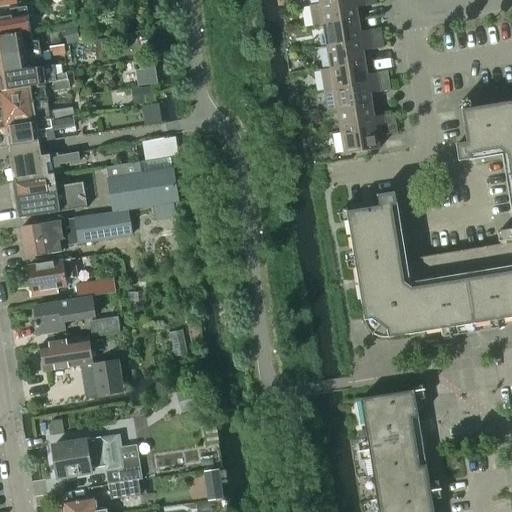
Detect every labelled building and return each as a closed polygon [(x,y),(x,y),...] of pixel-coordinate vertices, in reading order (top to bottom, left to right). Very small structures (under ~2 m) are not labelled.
[(313,27),(323,25),(358,20),(356,8),(376,4),(375,0),(342,0),(320,4),(309,5),(313,27)] [(0,37),(30,33),(26,7),(9,10),(11,17),(0,18),(0,37)] [(323,25),(327,47),(382,38),(380,28),(360,32),(358,20),(323,25)] [(0,37),(0,55),(39,49),(38,41),(32,41),(30,33),(0,37)] [(327,47),(330,68),(365,63),(363,51),(383,47),(382,38),(327,47)] [(96,41),(97,51),(109,49),(107,39),(96,41)] [(51,47),(52,56),(64,54),(62,45),(51,47)] [(0,55),(0,74),(38,69),(36,59),(41,58),(39,49),(0,55)] [(321,70),(324,91),(389,80),(387,71),(367,74),(365,63),(330,68),(321,70)] [(0,92),(45,85),(45,83),(67,80),(66,74),(55,75),(54,66),(38,69),(0,74),(0,92)] [(53,82),(54,91),(69,89),(67,80),(53,82)] [(328,113),(337,111),(372,105),(370,93),(390,90),(389,80),(324,91),(328,113)] [(0,108),(0,110),(44,103),(48,102),(45,85),(0,92),(0,108)] [(459,161),(461,161),(460,159),(465,159),(464,156),(495,151),(495,147),(503,145),(511,151),(511,158),(511,159),(508,160),(511,182),(511,229),(498,232),(500,245),(406,260),(401,261),(392,204),(397,204),(395,192),(377,195),(379,206),(349,211),(347,212),(349,221),(349,222),(350,227),(353,245),(354,251),(354,252),(356,268),(358,277),(360,289),(365,320),(366,326),(369,330),(373,334),(372,335),(373,335),(374,334),(378,337),(384,338),(389,338),(441,329),(506,319),(511,317),(511,102),(472,109),(462,110),(467,142),(456,144),(459,161)] [(1,122),(2,129),(73,117),(72,108),(49,111),(49,112),(45,112),(44,103),(0,110),(2,122),(1,122)] [(337,111),(341,132),(396,123),(394,113),(374,117),(372,105),(337,111)] [(143,110),(145,125),(161,122),(159,107),(143,110)] [(73,117),(2,129),(3,134),(6,133),(8,147),(9,146),(23,144),(39,142),(39,141),(37,131),(51,129),(74,125),(73,117)] [(396,123),(341,132),(344,155),(379,149),(377,136),(397,133),(396,123)] [(145,142),(147,155),(165,152),(163,139),(145,142)] [(8,147),(13,181),(45,175),(53,174),(60,173),(59,164),(79,161),(78,153),(56,156),(56,154),(41,157),(39,142),(23,144),(9,146),(8,147)] [(113,212),(154,205),(178,201),(172,169),(170,157),(139,162),(106,167),(108,179),(113,212)] [(45,175),(13,181),(12,181),(19,219),(87,208),(83,182),(56,187),(53,174),(45,175)] [(44,224),(22,228),(26,258),(65,252),(64,246),(108,239),(104,213),(44,223),(44,224)] [(67,287),(65,279),(77,277),(74,259),(28,267),(33,298),(58,294),(57,288),(67,287)] [(75,285),(77,299),(116,293),(113,279),(75,285)] [(95,317),(92,297),(34,307),(37,322),(35,323),(35,327),(37,327),(39,335),(65,331),(64,323),(95,317)] [(91,322),(93,336),(120,332),(118,318),(91,322)] [(92,363),(88,337),(41,345),(44,371),(79,365),(92,363)] [(92,364),(97,396),(123,392),(118,360),(92,364)] [(433,511),(414,390),(413,391),(360,399),(379,511),(433,511)] [(105,466),(108,485),(138,480),(138,481),(143,480),(141,465),(122,468),(117,436),(53,447),(58,479),(91,473),(91,469),(105,466)] [(138,480),(108,485),(108,486),(109,486),(111,500),(141,495),(138,481),(138,480)] [(109,511),(109,508),(97,510),(95,499),(63,504),(64,506),(62,508),(62,511),(109,511)]
